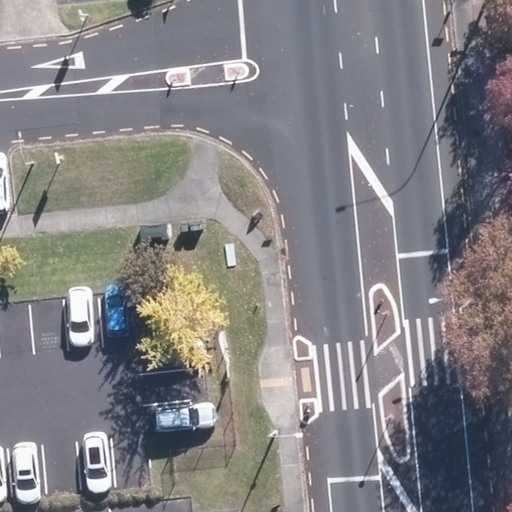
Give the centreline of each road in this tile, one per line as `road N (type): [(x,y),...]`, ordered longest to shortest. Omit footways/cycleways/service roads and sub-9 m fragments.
road 1 (secondary): [(358,73),(406,511)]
road 2 (residential): [(0,102),(358,73)]
